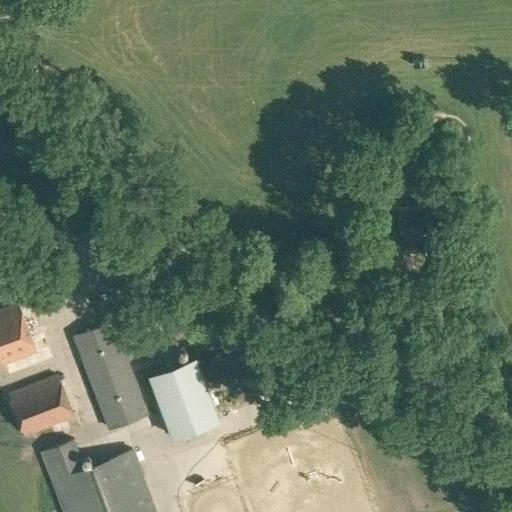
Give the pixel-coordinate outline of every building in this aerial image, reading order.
[(0,361),(46,344),(28,297),(0,307),(0,361)] [(119,323),(137,369),(152,363),(135,317),(119,323)] [(74,334),(109,427),(147,412),(112,320),(74,334)] [(216,354),(207,357),(212,368),(221,365),(216,354)] [(149,373),(172,435),(218,417),(195,355),(149,373)] [(8,392),(24,433),(73,415),(57,374),(8,392)] [(41,450),(64,511),(156,511),(132,448),(84,466),(73,438),(41,450)] [(332,484),(313,490),(316,500),(335,494),(332,484)]
